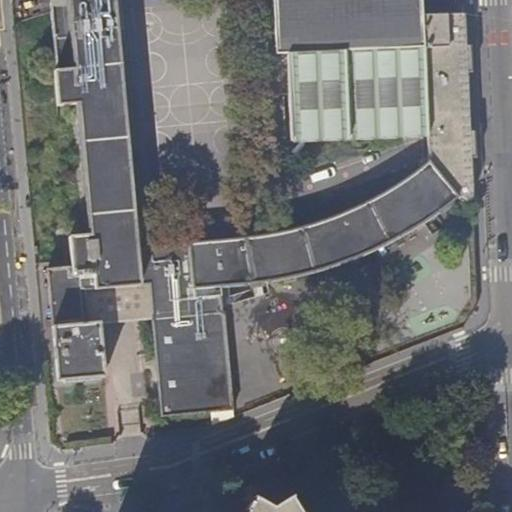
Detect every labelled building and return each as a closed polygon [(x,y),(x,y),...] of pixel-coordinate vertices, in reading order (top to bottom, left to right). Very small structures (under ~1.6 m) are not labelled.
[(50,0),(51,3),(57,72),(54,72),(57,107),(77,105),(89,235),(69,237),(72,267),(47,269),(53,321),(47,322),(47,329),(53,328),(58,382),(95,378),(91,326),(91,324),(97,323),(94,291),(150,286),(153,320),(161,417),(233,411),(224,314),(223,314),(220,289),(250,286),(282,282),(307,276),(324,271),(341,266),(339,216),(324,222),(304,228),(275,235),(243,240),(138,248),(115,0),(50,0)] [(291,0),(271,0),(274,58),(285,57),(295,57),(291,0)] [(291,0),(295,57),(285,57),(289,143),(335,141),(328,0),(291,0)] [(457,0),(328,0),(335,141),(428,137),(471,135),(468,73),(401,77),(400,52),(460,49),(459,20),(457,0)] [(466,19),(459,20),(460,49),(400,52),(401,77),(468,73),(466,19)] [(472,161),(471,135),(428,137),(429,163),(431,163),(472,161)] [(474,197),(472,161),(431,163),(459,199),(464,204),(469,206),(472,205),(474,197)] [(353,210),(339,216),(341,266),(368,256),(388,246),(409,234),(436,217),(459,199),(431,163),(429,163),(411,177),(376,198),(353,210)] [(91,326),(153,320),(150,286),(94,291),(97,323),(91,324),(91,326)] [(275,501),(253,499),(245,511),(305,511),(295,493),(275,501)]
